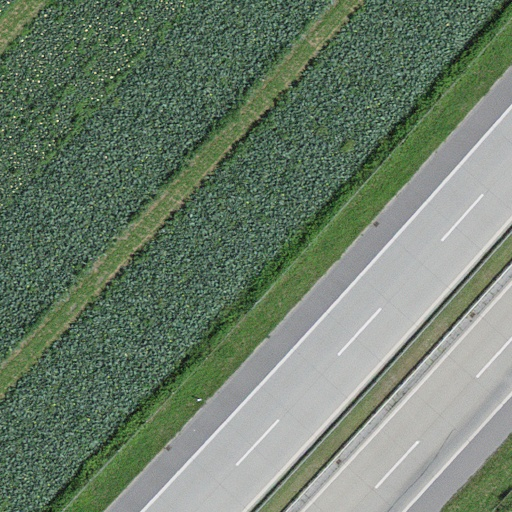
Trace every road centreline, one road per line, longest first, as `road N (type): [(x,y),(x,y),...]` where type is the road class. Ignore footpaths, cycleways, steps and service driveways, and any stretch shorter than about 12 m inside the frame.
road 1 (motorway): [(511,163),(194,511)]
road 2 (motorway): [(351,511),(511,340)]
